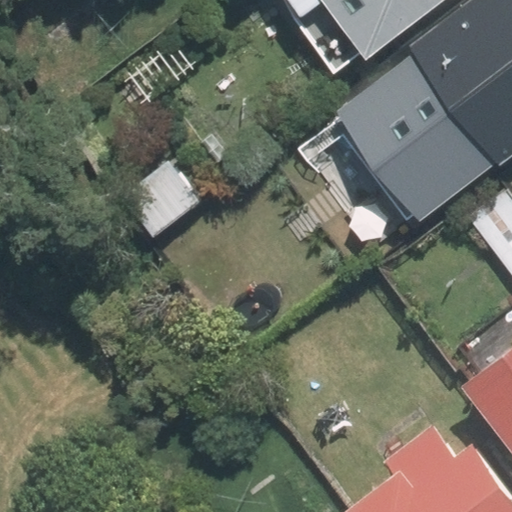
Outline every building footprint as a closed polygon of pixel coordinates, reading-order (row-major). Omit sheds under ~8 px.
[(375,0),(395,27),(433,0),(375,0)] [(511,0),(467,0),(416,37),(496,147),(511,135),(511,0)] [(511,189),(483,211),(511,250),(511,189)] [(511,348),(489,365),(511,397),(511,348)] [(408,467),(368,495),(380,511),(511,511),(511,456),(491,427),(473,440),(453,411),(397,451),(408,467)]
